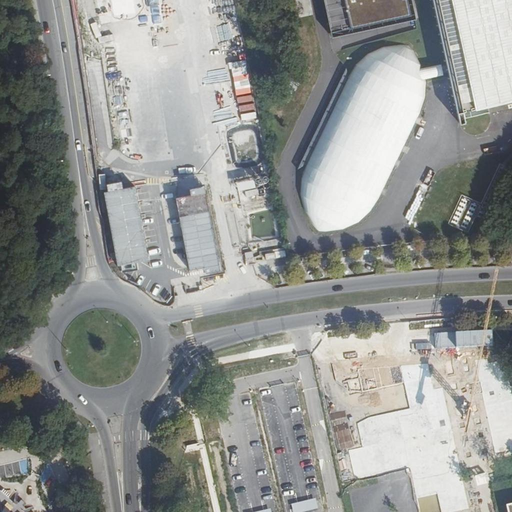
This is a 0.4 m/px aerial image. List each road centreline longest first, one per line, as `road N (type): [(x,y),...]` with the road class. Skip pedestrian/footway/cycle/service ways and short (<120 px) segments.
road 1 (tertiary): [(511,272),(348,285),(142,317)]
road 2 (primary): [(44,0),(81,302)]
road 3 (primary): [(114,299),(61,0)]
road 4 (tertiary): [(145,511),(148,416),(179,368),(194,353),(275,325)]
road 5 (tertiary): [(275,325),(511,302)]
road 6 (tertiary): [(153,354),(275,325)]
